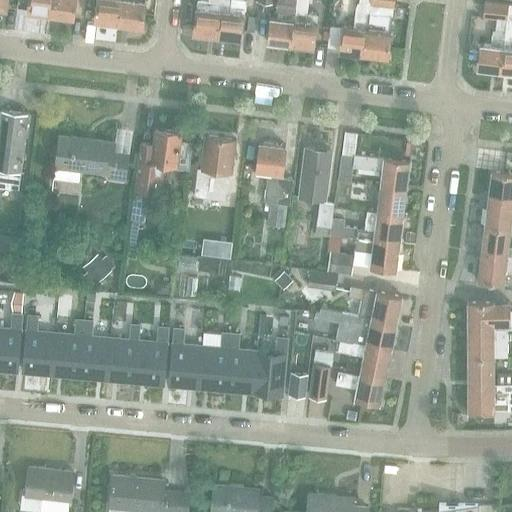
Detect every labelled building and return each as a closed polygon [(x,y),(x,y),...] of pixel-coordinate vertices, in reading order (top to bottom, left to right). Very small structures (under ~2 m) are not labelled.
[(51,14),(52,0),(28,0),(27,11),(51,14)] [(52,0),(51,14),(75,17),(76,0),(52,0)] [(119,23),(121,0),(97,0),(95,20),(119,23)] [(121,0),(119,23),(141,25),(144,0),(121,0)] [(197,0),(193,32),(217,35),(221,0),(197,0)] [(221,0),(217,35),(241,38),(245,0),(221,0)] [(290,45),(296,0),(277,0),(276,10),(278,10),(277,16),(270,16),(267,42),(290,45)] [(296,0),(290,45),(315,48),(319,14),(307,13),(308,0),(296,0)] [(330,24),(328,42),(341,44),(340,51),(363,53),(369,0),(359,0),(359,2),(357,2),(354,27),(343,25),(330,24)] [(369,0),(363,53),(387,56),(393,0),(369,0)] [(501,71),(509,5),(486,2),(483,18),(497,20),(495,32),(493,31),(491,45),(479,44),(477,68),(501,71)] [(511,4),(509,5),(501,71),(511,72),(511,4)] [(0,117),(0,186),(19,189),(28,112),(1,109),(0,117)] [(139,160),(135,189),(157,192),(161,163),(177,165),(189,167),(192,144),(180,142),(181,131),(155,128),(153,144),(141,142),(139,160)] [(55,167),(54,177),(78,180),(80,170),(109,174),(109,177),(125,179),(128,154),(114,152),(115,143),(59,135),(55,167)] [(230,172),(232,173),(236,139),(205,135),(201,169),(218,171),(215,201),(227,203),(230,172)] [(281,171),(282,172),(285,145),(259,142),(256,173),(267,174),(264,201),(269,201),(266,224),(284,226),(287,204),(289,204),(293,179),(280,177),(281,171)] [(299,195),(325,198),(331,150),(305,147),(299,195)] [(338,179),(350,181),(353,156),(341,154),(338,179)] [(380,185),(406,188),(409,161),(384,157),(383,158),(354,154),(353,166),(382,170),(380,185)] [(511,174),(491,171),(488,199),(511,201),(511,174)] [(402,215),(406,188),(380,185),(377,212),(402,215)] [(511,201),(488,199),(485,226),(511,229),(511,228),(511,201)] [(315,233),(329,235),(334,203),(319,201),(315,233)] [(343,226),(342,235),(356,237),(399,242),(402,215),(377,212),(367,211),(365,229),(357,228),(343,226)] [(485,226),(481,252),(511,256),(511,246),(508,248),(511,229),(485,226)] [(0,248),(14,251),(16,237),(0,233),(0,248)] [(395,270),(399,242),(356,237),(354,254),(331,251),(328,270),(352,273),(353,263),(370,265),(370,266),(395,270)] [(511,272),(511,256),(481,252),(478,281),(504,284),(505,272),(511,272)] [(106,255),(102,258),(98,253),(82,266),(87,272),(83,275),(92,286),(96,282),(99,280),(103,284),(112,276),(109,272),(112,270),(111,269),(115,266),(106,255)] [(0,279),(14,282),(16,268),(0,265),(0,279)] [(309,285),(335,288),(338,273),(311,269),(309,285)] [(342,312),(396,322),(402,295),(351,284),(349,294),(362,297),(358,314),(342,311),(342,312)] [(468,329),(507,329),(511,328),(511,309),(509,309),(509,302),(493,302),(493,301),(467,301),(468,329)] [(316,310),(315,315),(340,320),(339,325),(354,328),(351,341),(340,339),(390,350),(396,322),(342,312),(342,311),(321,306),(320,311),(316,310)] [(0,368),(17,370),(20,330),(22,313),(12,312),(10,329),(0,327),(0,368)] [(52,373),(55,332),(36,331),(38,314),(28,313),(26,330),(23,370),(52,373)] [(79,375),(84,318),(76,318),(74,334),(55,332),(52,373),(79,375)] [(106,378),(110,337),(91,336),(92,319),(84,318),(79,375),(106,378)] [(134,380),(138,340),(139,323),(131,323),(129,339),(110,337),(106,378),(134,380)] [(163,383),(168,326),(158,325),(157,341),(138,340),(134,380),(163,383)] [(198,386),(201,345),(182,344),(184,327),(174,326),(169,383),(198,386)] [(468,357),(493,357),(507,356),(507,329),(468,329),(468,357)] [(225,388),(230,331),(222,331),(220,347),(201,345),(198,386),(225,388)] [(253,391),(256,350),(237,349),(239,332),(230,331),(225,388),(253,391)] [(282,394),(287,336),(286,336),(277,336),(276,352),(256,350),(253,391),(281,394),(282,394)] [(385,376),(390,350),(340,339),(338,349),(351,351),(351,352),(363,354),(360,371),(385,376)] [(315,350),(313,362),(325,364),(326,351),(315,350)] [(468,384),(493,384),(493,357),(468,357),(468,384)] [(313,362),(310,394),(321,396),(325,364),(313,362)] [(385,376),(360,371),(359,374),(338,369),(335,382),(356,386),(354,397),(379,403),(385,376)] [(291,372),(288,392),(304,394),(307,374),(291,372)] [(511,383),(493,384),(468,384),(468,412),(493,412),(493,402),(507,402),(507,410),(511,409),(511,383)] [(21,494),(20,509),(40,511),(42,497),(71,500),(74,471),(30,466),(27,495),(21,494)] [(161,511),(176,511),(178,491),(164,490),(164,480),(112,476),(110,506),(161,511)] [(271,511),(273,497),(258,496),(258,489),(215,485),(212,511),(271,511)] [(367,511),(368,506),(353,504),(353,496),(309,493),(307,511),(367,511)] [(413,511),(413,497),(393,497),(393,511),(413,511)] [(439,509),(418,508),(417,511),(477,511),(478,504),(439,503),(439,509)]
